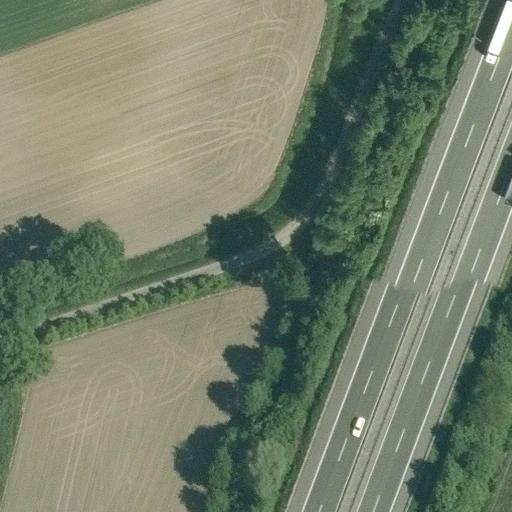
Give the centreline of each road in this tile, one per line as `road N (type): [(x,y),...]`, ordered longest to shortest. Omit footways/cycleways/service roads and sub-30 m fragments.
road 1 (unclassified): [(394,0),(336,162),(299,214),(245,242),(0,332)]
road 2 (motorway): [(511,28),(332,511)]
road 3 (motorway): [(381,511),(511,170)]
